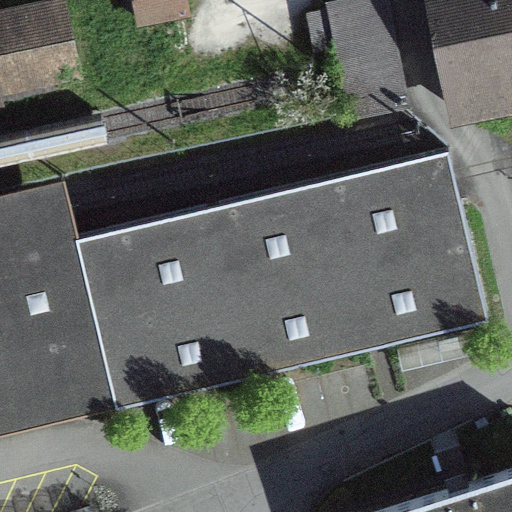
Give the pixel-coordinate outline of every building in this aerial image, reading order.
[(39,0),(35,0),(0,7),(0,93),(57,81),(39,0)] [(180,0),(135,0),(140,23),(183,14),(180,0)] [(402,105),(381,0),(352,0),(328,5),(350,116),(402,105)] [(511,0),(435,0),(458,111),(460,110),(511,100),(511,0)] [(446,149),(75,237),(0,254),(0,433),(116,406),(372,346),(486,319),(453,179),(446,149)] [(0,254),(75,237),(63,187),(0,201),(0,254)] [(511,511),(511,472),(462,488),(385,511),(511,511)]
